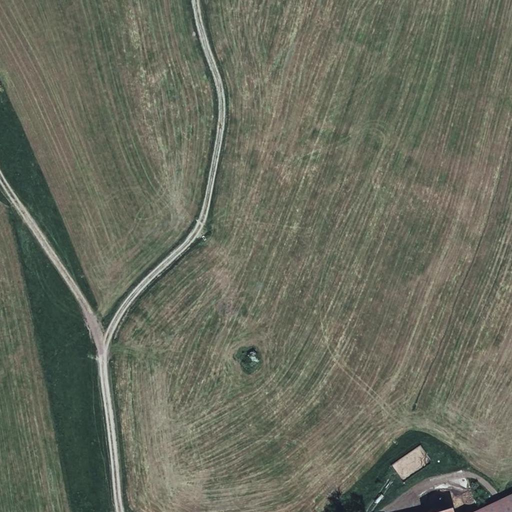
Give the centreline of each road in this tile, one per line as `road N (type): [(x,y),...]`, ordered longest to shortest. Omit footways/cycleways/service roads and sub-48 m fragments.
road 1 (track): [(119,511),(102,342),(123,306),(194,234),(221,132),(223,93),(195,0)]
road 2 (track): [(0,173),(102,342)]
